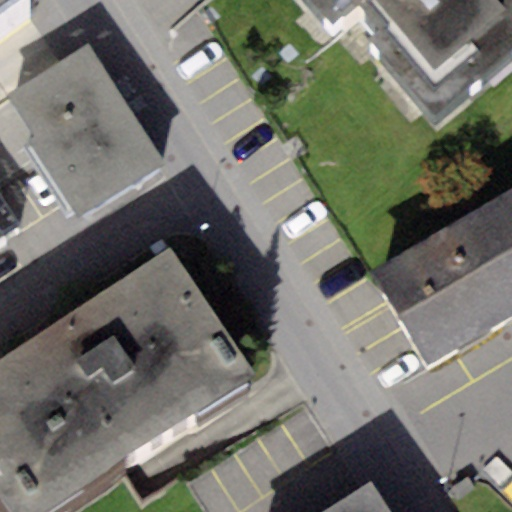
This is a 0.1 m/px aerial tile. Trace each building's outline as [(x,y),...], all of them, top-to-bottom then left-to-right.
[(0,0),(0,13),(16,0),(0,0)] [(312,0),(333,24),(354,7),(361,0),(312,0)] [(511,0),(361,0),(354,7),(376,33),(362,44),(425,117),(511,43),(511,0)] [(87,43),(6,95),(32,135),(26,140),(75,215),(162,159),(87,43)] [(511,189),(371,270),(425,364),(511,314),(511,189)] [(171,247),(0,359),(0,504),(5,511),(51,511),(257,377),(171,247)] [(389,511),(371,483),(323,511),(389,511)]
